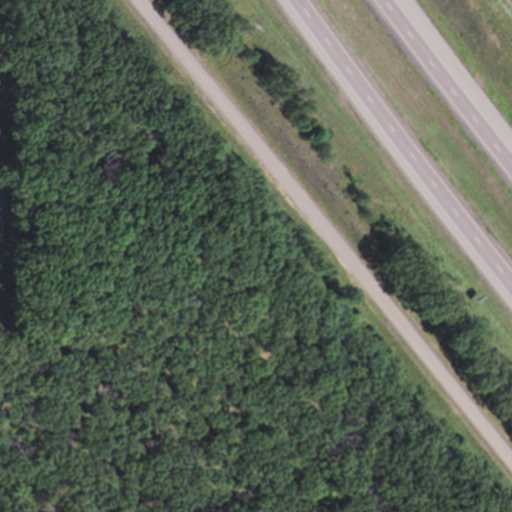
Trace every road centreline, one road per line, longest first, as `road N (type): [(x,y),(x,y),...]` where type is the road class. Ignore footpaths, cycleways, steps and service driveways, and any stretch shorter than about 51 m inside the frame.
road 1 (residential): [(511,468),(136,0)]
road 2 (motorway): [(277,0),(511,284)]
road 3 (motorway): [(511,143),(405,0)]
